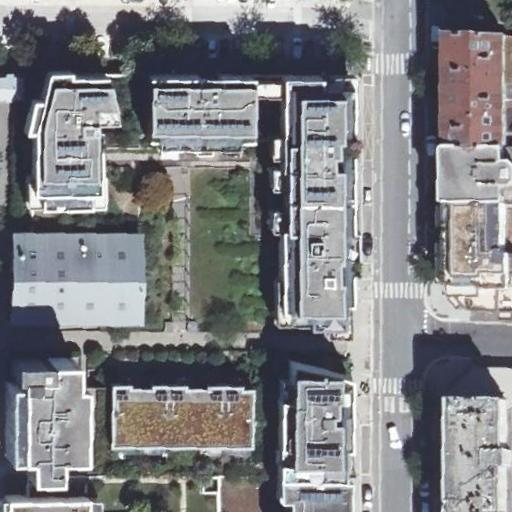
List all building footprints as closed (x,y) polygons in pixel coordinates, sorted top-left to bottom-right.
[(449,30),(474,32),(474,1),(450,1),(449,30)] [(448,144),(505,145),(506,105),(506,97),(506,81),(507,34),(474,32),(449,30),(448,144)] [(0,97),(23,98),(23,73),(0,72),(0,97)] [(119,74),(45,73),(32,126),(31,209),(111,208),(110,150),(110,124),(132,123),(119,74)] [(110,150),(160,151),(160,74),(119,74),(132,123),(110,124),(110,150)] [(266,74),(160,74),(160,151),(250,150),(250,143),(266,143),(266,98),(266,74)] [(283,74),(266,74),(266,98),(283,98),(283,74)] [(281,195),(349,196),(349,74),(283,74),(283,98),(282,152),(281,195)] [(511,202),(511,144),(505,145),(448,144),(448,204),(511,202)] [(348,322),(349,196),(281,195),(277,321),(348,322)] [(511,202),(448,204),(448,271),(447,286),(471,311),(511,312),(511,202)] [(17,233),(6,232),(6,272),(5,317),(67,317),(138,318),(139,234),(31,233),(17,233)] [(289,380),(279,379),(283,478),(283,506),(292,506),(292,511),(354,511),(354,381),(290,361),(289,380)] [(508,401),(511,399),(511,368),(475,366),(447,394),(447,400),(452,400),(508,401)] [(82,374),(24,373),(26,395),(15,393),(13,480),(13,509),(90,504),(94,396),(82,396),(82,374)] [(253,390),(114,388),(114,452),(252,453),(253,390)] [(451,511),(507,511),(508,401),(452,400),(451,511)]
